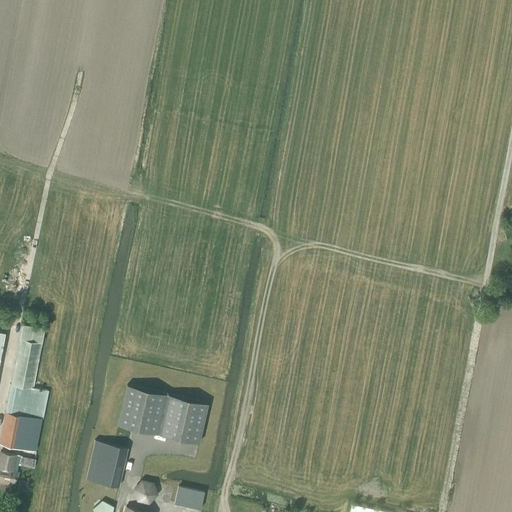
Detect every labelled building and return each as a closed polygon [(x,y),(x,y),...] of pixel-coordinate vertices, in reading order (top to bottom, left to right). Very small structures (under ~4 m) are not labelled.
[(19,339),(20,339),(0,441),(0,442),(36,450),(42,419),(48,390),(33,387),(45,328),(22,323),(19,339)] [(118,424),(199,443),(208,403),(127,384),(118,424)] [(86,479),(119,486),(128,447),(95,439),(86,479)] [(0,451),(0,452),(0,467),(17,471),(20,455),(0,451)] [(134,488),(135,492),(134,492),(136,496),(138,500),(149,502),(152,499),(154,497),(157,494),(153,483),(142,480),(134,488)] [(174,503),(200,509),(204,491),(178,486),(174,503)] [(96,499),(93,511),(110,511),(112,502),(96,499)]
